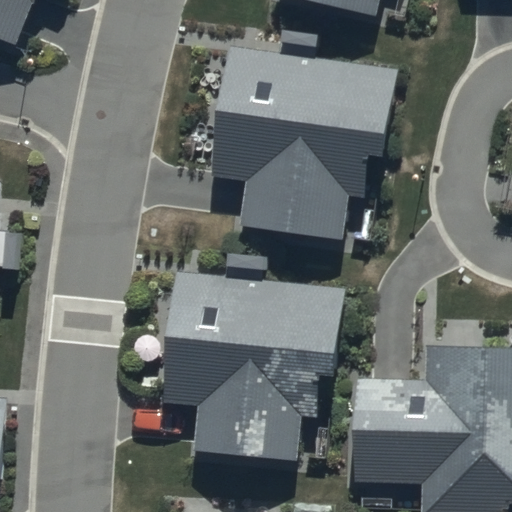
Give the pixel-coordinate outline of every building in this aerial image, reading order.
[(0,0),(0,37),(25,47),(42,0),(0,0)] [(286,0),(286,2),(384,24),(389,0),(286,0)] [(408,77),(325,65),(328,46),(290,40),(287,65),(240,58),(222,182),(260,188),(253,231),(350,245),(356,205),(375,207),(380,171),(394,173),(408,77)] [(0,315),(3,278),(23,279),(27,235),(6,234),(10,186),(0,184),(0,315)] [(236,264),(233,290),(185,285),(173,409),(212,413),(208,457),(305,467),(310,417),(323,418),(327,380),(338,381),(346,296),(264,288),(266,267),(236,264)] [(511,511),(511,364),(431,362),(430,397),(373,395),(370,491),(433,493),(432,511),(511,511)] [(0,403),(0,497),(11,498),(15,404),(0,403)]
